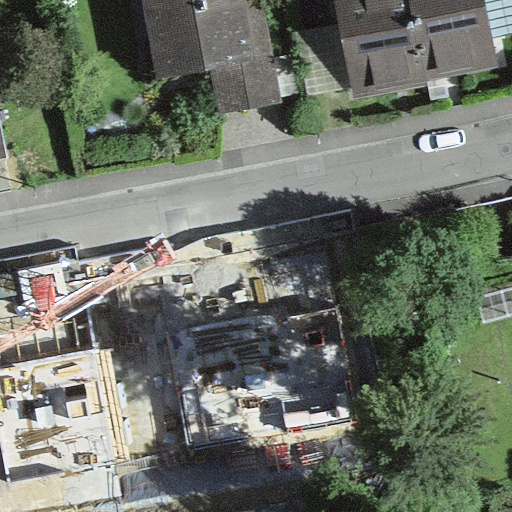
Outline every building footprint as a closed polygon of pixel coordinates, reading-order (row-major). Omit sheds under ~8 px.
[(213,59),(214,64),(233,60),(242,105),(278,99),(259,0),(154,0),(167,67),(181,65),(213,59)] [(425,71),(424,66),(411,0),(340,0),(356,83),(357,84),(364,82),(425,71)] [(411,0),(424,66),(453,60),(492,53),(492,52),(481,0),(411,0)] [(252,320),(166,335),(188,453),(360,422),(338,304),(252,320)] [(41,358),(0,366),(0,453),(6,487),(118,466),(97,348),(41,358)]
